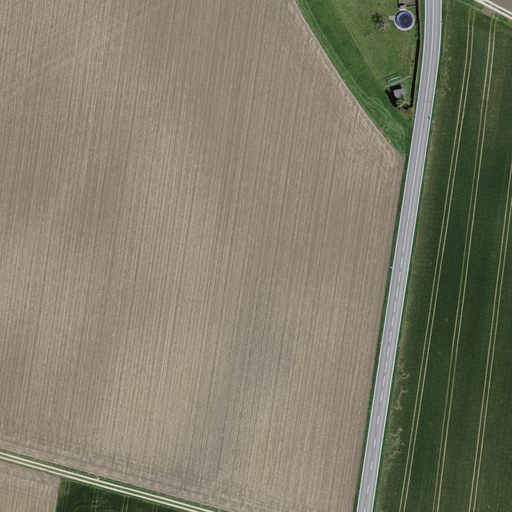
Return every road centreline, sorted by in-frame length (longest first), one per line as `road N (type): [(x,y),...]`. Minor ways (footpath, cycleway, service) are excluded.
road 1 (primary): [(433,0),(367,511)]
road 2 (track): [(0,455),(197,511)]
